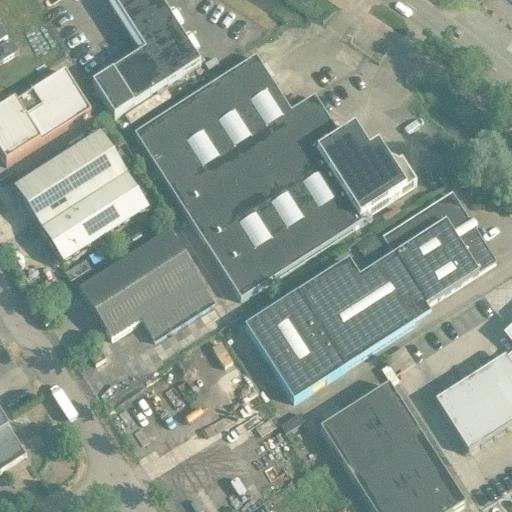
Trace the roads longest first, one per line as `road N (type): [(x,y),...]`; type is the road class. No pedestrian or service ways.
road 1 (unclassified): [(120,483),(0,288)]
road 2 (tertiary): [(511,85),(395,0)]
